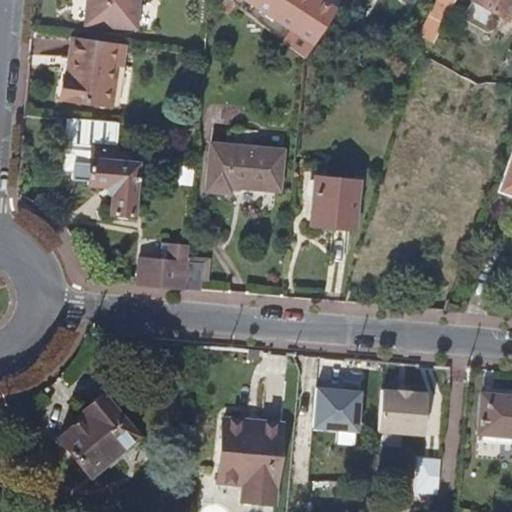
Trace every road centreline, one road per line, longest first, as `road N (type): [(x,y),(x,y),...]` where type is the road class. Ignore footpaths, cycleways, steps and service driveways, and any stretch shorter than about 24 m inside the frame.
road 1 (residential): [(511,344),(36,304)]
road 2 (residential): [(0,123),(11,0)]
